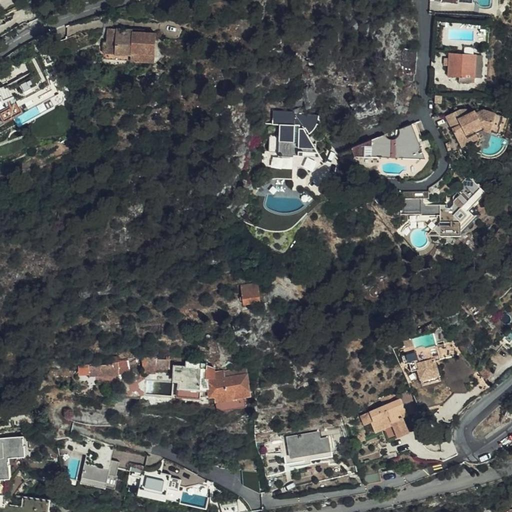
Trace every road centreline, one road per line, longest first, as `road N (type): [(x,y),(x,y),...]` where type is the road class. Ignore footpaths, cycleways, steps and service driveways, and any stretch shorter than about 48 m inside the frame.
road 1 (tertiary): [(511,428),(483,448),(464,439),(472,417),(511,381)]
road 2 (residential): [(0,51),(59,18),(118,0)]
